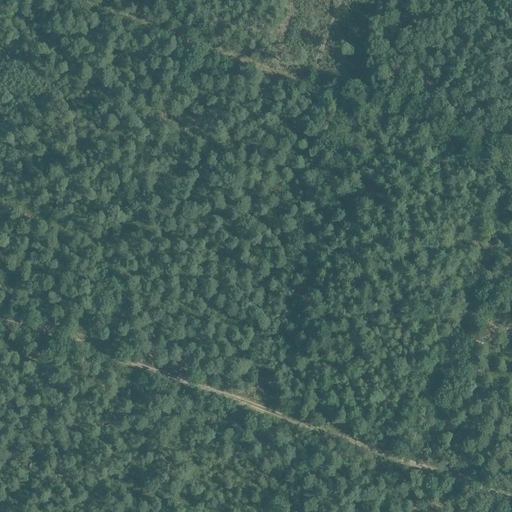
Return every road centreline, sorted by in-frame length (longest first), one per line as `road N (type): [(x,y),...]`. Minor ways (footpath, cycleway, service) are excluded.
road 1 (track): [(511,497),(0,313)]
road 2 (track): [(79,0),(511,158)]
